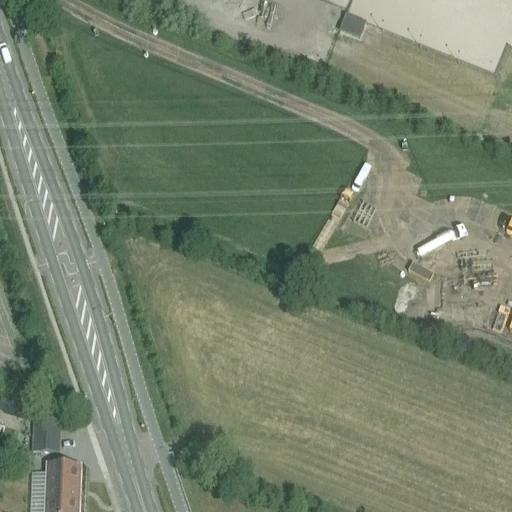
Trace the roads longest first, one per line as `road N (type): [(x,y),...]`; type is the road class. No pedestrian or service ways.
road 1 (primary): [(128,460),(129,431),(81,265),(16,85),(0,67)]
road 2 (primary): [(0,95),(110,435),(128,460)]
